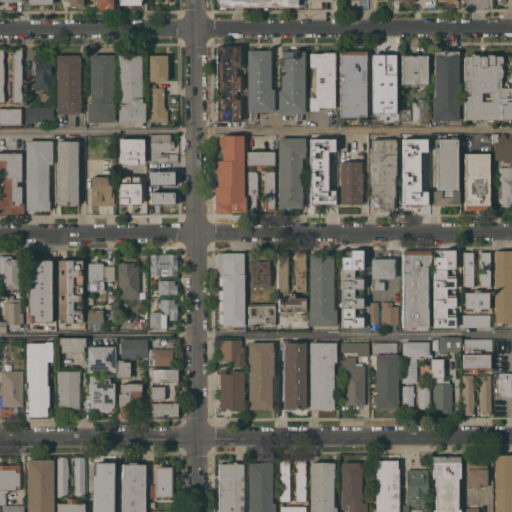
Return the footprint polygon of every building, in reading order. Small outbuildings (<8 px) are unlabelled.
[(113,0),(113,8),(105,8),(105,9),(97,9),(97,7),(95,7),(95,0),(113,0)] [(483,0),(462,1),(462,9),(483,9),(483,0)] [(239,67),(235,67),(235,76),(239,76),(239,90),(235,90),(235,99),(239,99),(239,120),(219,120),(219,121),(215,121),(215,46),(239,46),(239,67)] [(21,58),(20,58),(20,64),(21,64),(21,85),(20,85),(20,91),(21,91),(21,101),(12,102),(12,101),(11,101),(11,95),(12,95),(12,91),(11,85),(12,85),(12,81),(11,81),(11,75),(12,75),(12,74),(11,74),(11,68),(12,68),(12,64),(11,58),(12,58),(12,54),(11,54),(11,51),(12,51),(12,47),(21,47),(21,58)] [(273,112),(255,112),(255,119),(250,119),(250,112),(246,112),(246,50),(270,50),(270,89),(273,89),(273,112)] [(365,116),(357,116),(357,120),(354,120),(354,119),(351,119),(351,116),(339,116),(339,51),(341,51),(341,50),(346,50),(365,50),(365,116)] [(433,50),(457,50),(458,120),(431,120),(431,96),(433,96),(433,50)] [(304,113),(301,113),(301,120),(295,120),(295,113),(277,113),(277,90),(280,90),(280,51),(304,51),(304,113)] [(314,97),(314,69),(312,69),(312,66),(308,66),(309,53),(322,53),(322,52),(334,52),(334,107),(317,107),(317,110),(308,110),(309,97),(314,97)] [(511,122),(497,122),(497,119),(493,119),(493,122),(485,122),(485,120),(479,120),(478,122),(471,122),(471,119),(465,119),(463,117),(463,57),(465,55),(468,55),(468,54),(470,53),(476,53),(478,55),(484,56),(486,54),(492,54),(493,55),(500,55),(501,76),(500,76),(500,87),(511,87),(511,77),(510,55),(511,55),(511,122)] [(89,54),(113,54),(113,122),(86,122),(86,102),(89,102),(89,99),(89,54)] [(117,54),(141,54),(141,102),(145,102),(144,121),(117,121),(117,104),(117,54)] [(167,54),(167,81),(149,81),(148,54),(167,54)] [(79,55),(80,108),(82,108),(82,112),(79,112),(79,113),(56,113),(56,55),(79,55)] [(427,55),(427,59),(426,59),(426,84),(401,84),(401,58),(399,58),(399,55),(411,55),(411,56),(415,56),(415,55),(427,55)] [(392,84),(368,84),(368,57),(392,57),(392,84)] [(40,59),(40,60),(50,60),(50,76),(50,88),(38,89),(38,90),(33,90),(33,80),(32,79),(32,76),(33,74),(33,73),(34,73),(34,64),(33,64),(33,59),(40,59)] [(155,83),(155,87),(163,87),(163,106),(165,106),(165,110),(167,110),(167,121),(149,121),(149,84),(155,83)] [(427,98),(427,121),(427,123),(419,123),(419,120),(411,120),(411,102),(417,102),(417,98),(427,98)] [(397,120),(398,120),(398,126),(376,126),(376,125),(374,125),(374,113),(376,113),(376,101),(380,102),(380,99),(386,99),(386,102),(390,102),(390,111),(397,111),(397,120)] [(52,106),(52,118),(50,118),(50,123),(43,123),(43,118),(37,118),(37,121),(24,121),(25,107),(52,106)] [(20,125),(0,125),(0,108),(5,108),(5,107),(10,107),(10,108),(20,108),(20,125)] [(410,108),(410,120),(399,120),(399,108),(410,108)] [(170,134),(170,140),(173,140),(173,148),(170,148),(170,151),(160,151),(160,153),(177,153),(177,161),(147,161),(147,148),(148,148),(148,134),(170,134)] [(511,160),(511,162),(501,162),(501,160),(493,160),(493,144),(491,143),(491,134),(497,134),(497,136),(498,136),(498,134),(504,134),(504,138),(507,138),(507,134),(511,134),(511,160)] [(241,197),(244,197),(244,211),(228,211),(228,213),(217,213),(214,210),(214,188),(215,187),(217,187),(217,175),(216,175),(216,166),(217,166),(217,161),(222,161),(222,147),(221,147),(218,145),(218,142),(218,140),(219,138),(221,136),(241,136),(241,197)] [(409,163),(406,163),(406,165),(401,165),(401,163),(399,163),(399,137),(409,137),(409,163)] [(304,138),(304,157),(301,157),(301,208),(278,208),(277,138),(304,138)] [(308,204),(333,203),(333,190),(327,190),(326,150),(333,149),(333,138),(307,138),(308,204)] [(395,175),(394,175),(394,197),(392,197),(392,209),(387,209),(387,210),(378,210),(378,209),(371,209),(371,198),(370,198),(369,139),(395,139),(395,175)] [(456,191),(457,191),(457,206),(431,206),(431,191),(435,191),(435,147),(438,147),(438,139),(456,139),(456,191)] [(51,140),(51,163),(48,163),(48,200),(49,200),(49,210),(25,210),(25,140),(51,140)] [(75,204),(75,205),(66,206),(66,204),(65,204),(65,205),(56,205),(56,141),(77,140),(77,204),(75,204)] [(116,151),(116,140),(138,140),(138,149),(136,151),(116,151)] [(427,164),(412,164),(412,142),(427,142),(427,164)] [(274,151),(274,165),(264,165),(264,167),(262,167),(262,170),(257,169),(258,167),(256,167),(255,165),(246,165),(246,151),(274,151)] [(0,199),(2,199),(2,177),(4,177),(5,168),(0,168),(0,152),(20,153),(20,181),(16,181),(16,186),(20,186),(20,203),(23,203),(23,212),(22,212),(22,213),(5,213),(5,214),(0,214),(0,199)] [(489,209),(478,209),(478,211),(473,211),(473,210),(464,210),(463,153),(488,153),(489,209)] [(138,207),(125,207),(125,206),(119,206),(119,203),(117,203),(117,179),(116,179),(116,162),(117,162),(117,158),(126,158),(126,162),(126,178),(138,178),(138,207)] [(361,172),(362,172),(362,193),(360,193),(361,204),(339,204),(339,161),(360,161),(361,172)] [(511,203),(510,203),(510,204),(509,204),(509,206),(500,206),(500,180),(498,180),(498,176),(500,176),(500,173),(498,173),(498,167),(506,167),(506,165),(511,165),(511,167),(511,203)] [(149,185),(176,184),(176,169),(149,170),(149,185)] [(257,171),(256,193),(257,193),(257,199),(257,208),(256,210),(251,211),(248,210),(246,208),(246,171),(257,171)] [(274,208),(273,210),(270,211),(268,211),(265,210),(264,210),(263,207),(263,195),(264,195),(264,171),(274,171),(274,208)] [(411,172),(420,172),(420,183),(421,183),(421,191),(420,191),(420,199),(417,199),(417,203),(403,203),(403,191),(402,191),(402,185),(403,185),(403,171),(411,171),(411,172)] [(164,182),(166,182),(167,206),(149,207),(149,173),(164,173),(164,182)] [(110,176),(110,191),(113,191),(113,205),(90,205),(90,176),(110,176)] [(433,327),(432,248),(453,248),(454,326),(433,327)] [(340,327),(339,256),(349,256),(349,255),(346,255),(346,251),(349,251),(349,249),(361,249),(361,327),(340,327)] [(429,264),(426,264),(426,310),(427,310),(427,326),(401,326),(401,310),(402,310),(401,250),(429,250),(429,264)] [(511,323),(494,323),(494,250),(511,250),(511,323)] [(305,291),(297,291),(294,289),(294,274),(293,274),(293,260),(294,260),(294,258),(294,253),(295,251),(304,251),(305,291)] [(462,286),(463,276),(461,276),(461,273),(462,274),(462,251),(473,252),(473,254),(474,254),(474,258),(473,258),(473,282),(474,282),(474,285),(472,285),(472,287),(462,286)] [(287,260),(288,260),(288,274),(287,274),(287,284),(288,284),(288,289),(286,291),(277,291),(277,252),(287,252),(287,260)] [(489,286),(479,287),(479,285),(478,285),(478,280),(479,280),(479,258),(478,258),(478,253),(479,253),(479,252),(489,252),(489,286)] [(176,275),(150,275),(150,253),(176,254),(176,275)] [(243,326),(221,326),(220,324),(217,324),(217,315),(221,315),(220,310),(217,310),(217,302),(220,302),(220,299),(217,299),(217,291),(220,290),(220,286),(217,286),(217,277),(220,277),(220,276),(215,276),(215,254),(220,254),(220,253),(242,253),(243,326)] [(332,309),(335,309),(335,325),(308,325),(308,254),(332,254),(332,309)] [(0,256),(10,256),(10,258),(18,258),(18,288),(14,288),(14,292),(3,292),(2,278),(0,278),(0,256)] [(393,259),(392,280),(377,279),(376,282),(383,282),(382,291),(370,291),(370,259),(393,259)] [(50,260),(51,321),(32,322),(26,322),(26,315),(27,315),(27,267),(26,267),(26,260),(50,260)] [(81,260),(81,323),(64,323),(64,324),(61,324),(61,322),(60,322),(60,323),(58,323),(57,260),(81,260)] [(89,263),(89,261),(92,261),(92,263),(93,263),(93,260),(97,260),(97,263),(97,261),(100,261),(100,263),(102,263),(102,290),(87,290),(87,263),(89,263)] [(268,260),(269,287),(251,287),(250,261),(268,260)] [(119,267),(119,262),(132,262),(133,267),(138,267),(138,294),(118,294),(118,267),(119,267)] [(174,280),(174,284),(176,284),(176,294),(157,294),(157,280),(174,280)] [(488,308),(479,308),(479,311),(473,311),(473,309),(464,308),(464,292),(473,292),(473,290),(479,290),(479,291),(488,291),(488,308)] [(305,311),(277,311),(278,297),(287,297),(288,295),(289,292),(293,292),(293,295),(295,297),(305,297),(305,311)] [(2,302),(6,302),(6,295),(18,295),(18,302),(19,302),(19,313),(22,313),(22,323),(19,323),(19,324),(18,324),(18,328),(5,328),(5,331),(0,331),(0,321),(2,321),(2,302)] [(174,299),(174,303),(176,303),(176,320),(168,320),(168,314),(166,314),(165,328),(149,327),(149,310),(160,311),(160,308),(154,308),(154,303),(157,303),(157,302),(159,302),(159,299),(174,299)] [(391,301),(391,306),(397,306),(397,324),(380,324),(381,301),(391,301)] [(377,324),(369,324),(369,302),(377,302),(377,324)] [(273,303),(273,326),(247,326),(247,304),(273,303)] [(102,309),(102,317),(103,317),(103,330),(87,330),(86,309),(102,309)] [(487,315),(487,327),(460,327),(459,315),(487,315)] [(460,336),(460,351),(446,351),(446,353),(439,353),(439,350),(438,350),(438,336),(460,336)] [(85,338),(85,347),(83,347),(83,352),(60,352),(60,344),(58,344),(59,338),(85,338)] [(491,338),(491,349),(462,349),(462,338),(491,338)] [(146,339),(146,358),(131,358),(131,357),(120,357),(120,353),(118,353),(118,343),(120,343),(120,339),(146,339)] [(241,339),(241,346),(243,346),(243,354),(244,354),(244,366),(232,366),(232,360),(218,360),(218,339),(241,339)] [(52,361),(46,361),(46,385),(48,385),(48,406),(46,406),(46,416),(27,416),(27,381),(25,381),(25,360),(26,360),(26,342),(44,342),(44,341),(51,341),(52,361)] [(272,342),(272,376),(271,376),(271,408),(248,409),(247,342),(272,342)] [(305,342),(305,408),(283,408),(283,342),(305,342)] [(335,343),(335,362),(333,362),(333,409),(308,409),(308,342),(335,343)] [(367,342),(367,356),(355,356),(355,352),(345,352),(345,355),(341,355),(341,352),(340,352),(340,342),(367,342)] [(397,342),(397,408),(374,408),(374,393),(375,393),(374,355),(371,355),(371,342),(397,342)] [(418,356),(418,358),(415,358),(415,382),(400,382),(400,360),(401,360),(401,357),(411,357),(411,356),(401,356),(401,342),(428,342),(428,356),(418,356)] [(115,372),(111,372),(111,369),(91,369),(92,372),(86,372),(86,358),(86,346),(115,346),(115,372)] [(171,348),(171,365),(151,365),(151,361),(147,360),(148,350),(149,350),(149,348),(171,348)] [(489,354),(489,369),(479,369),(479,373),(472,373),(472,369),(462,369),(462,354),(489,354)] [(354,357),(354,363),(361,363),(361,366),(363,366),(363,406),(343,405),(343,370),(341,370),(341,357),(354,357)] [(451,413),(432,413),(432,383),(433,383),(432,379),(431,379),(430,359),(442,358),(443,378),(442,378),(442,380),(448,380),(448,383),(450,383),(451,413)] [(129,377),(116,377),(116,361),(117,361),(117,360),(123,360),(123,361),(129,361),(129,377)] [(22,406),(1,406),(1,370),(4,370),(4,366),(10,366),(10,370),(22,370),(22,406)] [(177,382),(176,382),(176,383),(172,383),(172,382),(151,382),(151,368),(177,368),(177,382)] [(79,382),(78,382),(78,409),(70,409),(70,407),(65,407),(65,410),(57,410),(57,382),(56,382),(56,370),(79,370),(79,382)] [(243,408),(219,408),(219,373),(230,373),(230,371),(243,371),(243,408)] [(510,398),(497,398),(497,373),(511,372),(510,398)] [(489,413),(488,414),(481,414),(481,415),(480,415),(479,414),(480,412),(479,409),(478,409),(478,406),(479,406),(479,392),(479,376),(481,374),(489,375),(489,413)] [(462,375),(471,375),(472,376),(472,392),(473,392),(473,406),(472,406),(472,413),(473,413),(473,414),(473,415),(472,415),(470,414),(465,415),(462,412),(462,375)] [(110,411),(108,411),(107,412),(104,412),(104,411),(97,411),(97,408),(89,407),(89,393),(87,393),(87,383),(88,383),(89,376),(97,376),(97,378),(98,378),(98,383),(103,383),(103,379),(109,379),(109,383),(113,383),(113,410),(110,410),(110,411)] [(140,391),(140,395),(141,395),(141,398),(132,398),(132,402),(129,402),(129,406),(130,406),(130,409),(128,409),(127,418),(117,417),(116,411),(119,411),(119,406),(118,405),(118,393),(120,393),(120,384),(125,384),(125,383),(141,383),(140,391)] [(412,404),(413,404),(413,408),(401,408),(401,385),(412,385),(412,404)] [(428,408),(416,408),(416,403),(417,403),(417,385),(428,385),(428,408)] [(164,386),(164,391),(165,391),(165,395),(164,395),(164,399),(150,399),(150,386),(164,386)] [(173,386),(163,386),(163,401),(173,401),(173,386)] [(150,403),(157,402),(157,401),(161,401),(161,403),(172,402),(172,401),(176,401),(176,402),(177,402),(177,416),(167,416),(166,414),(163,414),(163,416),(150,416),(150,403)] [(511,511),(494,511),(494,454),(511,454),(511,511)] [(67,458),(68,478),(67,478),(67,494),(64,497),(56,496),(56,458),(58,456),(65,456),(67,458)] [(84,458),(84,497),(77,496),(74,494),(74,479),(73,479),(73,464),(74,464),(74,458),(75,456),(82,456),(84,458)] [(459,477),(456,477),(456,509),(459,509),(459,511),(432,511),(432,509),(434,509),(434,477),(432,477),(432,462),(432,456),(444,456),(444,457),(448,457),(448,456),(459,456),(459,477)] [(289,501),(279,501),(278,458),(288,458),(289,501)] [(305,501),(295,501),(295,465),(294,465),(294,460),(294,458),(305,458),(305,501)] [(53,511),(26,511),(26,459),(53,459),(53,511)] [(114,474),(113,474),(113,511),(92,511),(92,475),(93,475),(93,461),(114,461),(114,474)] [(396,468),(397,468),(397,511),(374,511),(374,485),(375,485),(375,482),(373,482),(374,469),(375,469),(375,461),(396,461),(396,468)] [(486,461),(486,486),(479,486),(479,488),(472,488),(472,486),(466,486),(465,461),(486,461)] [(144,511),(121,511),(121,477),(123,477),(123,464),(128,464),(128,462),(136,462),(136,464),(144,464),(144,511)] [(243,511),(218,511),(218,463),(225,463),(225,462),(236,462),(236,463),(243,463),(243,511)] [(272,473),(271,473),(271,503),(274,503),(274,511),(247,511),(247,462),(260,462),(272,462),(272,473)] [(333,462),(333,477),(333,479),(332,478),(332,508),(336,508),(336,511),(335,511),(309,511),(310,509),(309,509),(309,462),(333,462)] [(358,463),(358,467),(361,467),(360,503),(365,503),(365,511),(347,511),(347,509),(345,505),(342,505),(340,504),(340,463),(358,463)] [(19,490),(7,490),(7,492),(5,492),(5,505),(0,505),(0,464),(19,464),(19,490)] [(171,496),(154,496),(154,466),(163,466),(163,464),(169,464),(169,466),(171,466),(171,496)] [(404,504),(404,470),(426,469),(427,504),(425,504),(424,508),(414,508),(414,506),(413,506),(411,504),(410,504),(404,504)] [(75,502),(84,502),(84,511),(57,511),(57,502),(66,502),(66,498),(75,498),(75,502)]
